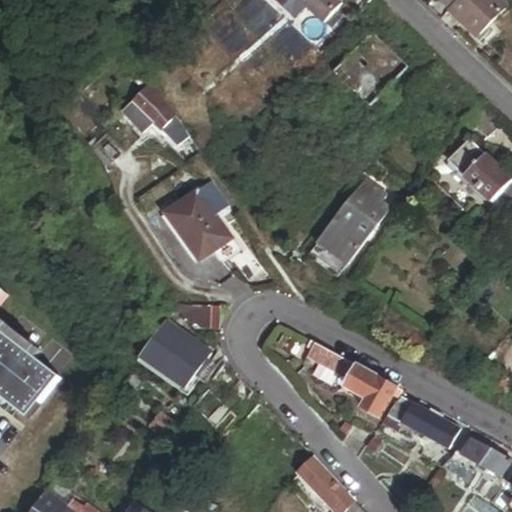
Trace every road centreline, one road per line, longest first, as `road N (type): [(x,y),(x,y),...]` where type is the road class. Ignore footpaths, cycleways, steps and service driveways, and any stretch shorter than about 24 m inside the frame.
road 1 (residential): [(384,511),(244,357),(237,336),(259,308),(278,306),(511,430)]
road 2 (residential): [(511,104),(401,0)]
